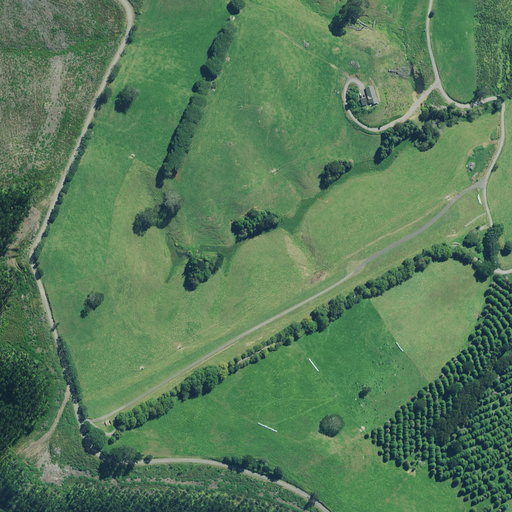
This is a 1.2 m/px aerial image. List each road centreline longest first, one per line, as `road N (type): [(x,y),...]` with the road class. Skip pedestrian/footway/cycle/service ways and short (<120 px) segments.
road 1 (unclassified): [(321,511),(264,473),(218,460),(118,458),(83,425),(56,323),(28,261),(29,235),(65,176),(102,85),(118,32),(110,0)]
road 2 (unknown): [(81,420),(114,434),(175,390),(443,246),(467,249),(488,265)]
road 3 (unknown): [(430,0),(427,36),(441,89),(464,102),(500,98),(500,139),(483,179),(493,227),(488,265)]
